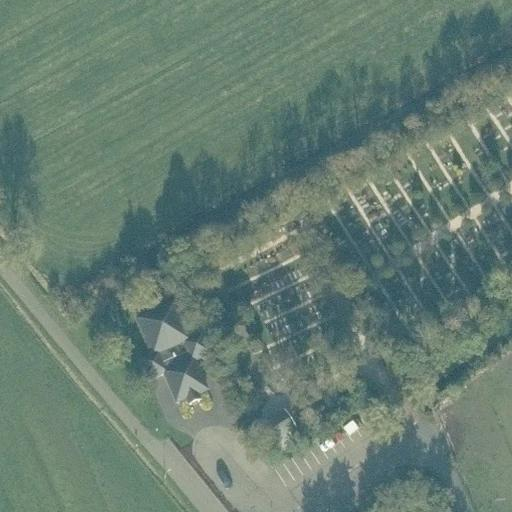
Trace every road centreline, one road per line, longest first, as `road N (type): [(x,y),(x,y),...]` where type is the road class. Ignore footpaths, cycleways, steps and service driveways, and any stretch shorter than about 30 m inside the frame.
road 1 (unclassified): [(208,511),(0,267)]
road 2 (unclassified): [(461,511),(436,461),(421,452),(390,458),(313,511)]
